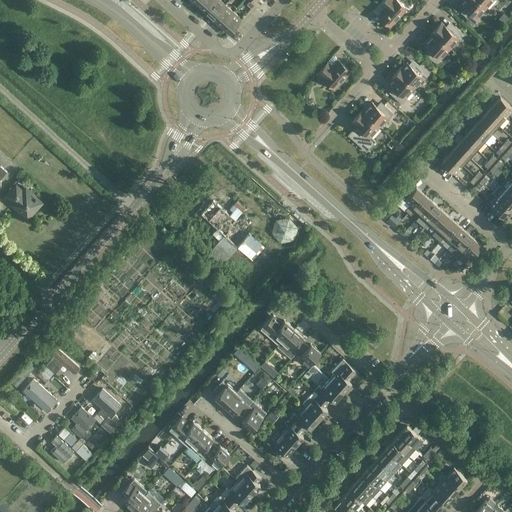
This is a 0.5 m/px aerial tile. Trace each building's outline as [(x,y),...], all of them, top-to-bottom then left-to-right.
[(199,0),(197,3),(205,10),(214,0),(199,0)] [(220,0),(214,0),(205,10),(213,18),(225,4),(220,0)] [(383,0),(380,4),(385,8),(378,15),(390,25),(406,8),(397,0),(383,0)] [(485,7),(477,0),(463,0),(461,3),(469,10),(464,15),(474,24),(478,19),(477,17),(485,7)] [(225,4),(213,18),(221,25),(233,11),(225,4)] [(233,11),(221,25),(229,32),(241,19),(233,11)] [(441,22),(432,32),(449,48),(458,38),(460,39),(464,34),(455,25),(450,30),(441,22)] [(449,48),(432,32),(433,34),(424,44),(432,51),(428,56),(437,64),(442,59),(440,57),(449,48)] [(327,63),(318,72),(323,77),(322,78),(334,88),(350,70),(338,60),(332,67),(327,63)] [(401,66),(396,72),(413,87),(422,77),(424,79),(429,73),(419,65),(415,70),(407,63),(402,68),(401,66)] [(413,87),(396,72),(392,77),(393,78),(389,83),(397,90),(392,95),(402,104),(406,99),(405,97),(413,87)] [(511,107),(500,97),(493,105),(506,117),(511,110),(511,107)] [(380,109),(372,102),(363,112),(361,111),(378,126),(387,116),(389,118),(394,113),(384,104),(380,109)] [(506,117),(493,105),(485,113),(499,125),(506,117)] [(378,126),(361,111),(352,121),(360,128),(351,138),(366,151),(375,141),(370,136),(378,126)] [(499,125),(485,113),(478,121),(491,133),(499,125)] [(491,133),(478,121),(471,130),(484,142),(491,133)] [(484,142),(471,130),(464,138),(477,150),(484,142)] [(477,150),(464,138),(456,146),(470,158),(477,150)] [(470,158),(456,146),(449,154),(463,166),(470,158)] [(463,166),(449,154),(442,162),(455,174),(463,166)] [(222,161),(218,166),(227,174),(231,169),(222,161)] [(27,220),(44,202),(25,185),(19,192),(12,186),(3,196),(10,202),(8,204),(27,220)] [(405,210),(408,212),(424,194),(416,186),(404,200),(409,205),(405,210)] [(511,195),(504,188),(496,196),(510,208),(511,205),(511,195)] [(424,194),(408,212),(411,215),(415,210),(420,214),(432,201),(424,194)] [(502,216),(510,208),(496,196),(489,204),(502,216)] [(225,260),(237,246),(252,259),(264,246),(249,233),(242,226),(252,216),(245,210),(248,206),(239,198),(229,209),(233,211),(230,215),(213,200),(201,214),(225,235),(210,251),(215,256),(218,253),(225,260)] [(432,201),(420,214),(425,219),(421,224),(424,227),(440,208),(432,201)] [(273,216),(278,210),(270,202),(264,209),(273,216)] [(440,208),(424,227),(427,229),(431,224),(436,229),(448,215),(440,208)] [(186,223),(188,216),(180,214),(178,221),(186,223)] [(448,215),(436,229),(442,233),(437,238),(440,241),(457,223),(448,215)] [(294,240),(295,235),(297,227),(288,217),(275,219),(271,232),(280,242),(294,240)] [(457,223),(440,241),(443,244),(447,239),(453,243),(465,230),(457,223)] [(465,230),(453,243),(458,248),(453,253),(456,256),(473,237),(465,230)] [(473,237),(456,256),(459,258),(463,253),(469,258),(481,245),(473,237)] [(280,341),(281,342),(293,328),(284,319),(281,322),(277,318),(264,332),(277,344),(280,341)] [(295,352),(304,342),(300,339),(303,336),(293,328),(281,342),(277,346),(290,358),(295,352)] [(51,342),(29,367),(46,381),(62,363),(73,373),(80,366),(51,342)] [(308,346),(304,342),(295,352),(300,356),(298,357),(308,366),(321,352),(311,343),(308,346)] [(334,373),(329,379),(343,392),(351,382),(348,380),(352,376),(338,363),(331,370),(334,373)] [(26,366),(13,380),(17,384),(30,370),(26,366)] [(265,373),(259,368),(255,372),(261,377),(265,373)] [(33,377),(23,389),(46,410),(57,399),(33,377)] [(329,379),(321,388),(318,386),(314,390),(318,394),(328,403),(332,399),(334,401),(343,392),(329,379)] [(214,397),(224,405),(236,391),(227,383),(226,384),(222,380),(213,390),(217,394),(214,397)] [(129,411),(103,388),(93,399),(101,407),(92,417),(110,433),(129,411)] [(240,414),(252,400),(239,388),(236,391),(224,405),(233,414),(236,411),(240,414)] [(306,405),(305,406),(319,418),(327,409),(324,407),(328,403),(318,394),(315,398),(313,397),(312,398),(309,395),(303,402),(306,405)] [(251,429),(266,412),(252,400),(240,414),(244,418),(241,421),(251,429)] [(294,412),(290,417),(304,429),(307,425),(310,428),(319,418),(305,406),(297,415),(294,412)] [(110,433),(81,407),(72,417),(76,421),(70,427),(95,450),(110,433)] [(274,423),(278,419),(276,417),(272,413),(268,418),(272,422),(272,421),(274,423)] [(304,429),(290,417),(286,421),(289,424),(281,433),(295,445),(303,436),(300,433),(304,429)] [(187,446),(202,429),(193,420),(190,423),(186,420),(174,433),(187,446)] [(71,443),(78,436),(64,425),(58,433),(71,443)] [(406,425),(399,433),(412,445),(419,436),(406,425)] [(201,458),(213,444),(209,440),(212,437),(202,429),(187,446),(201,458)] [(270,448),(271,448),(280,456),(283,452),(286,455),(295,445),(281,433),(272,442),(274,443),(270,448)] [(412,445),(399,433),(392,441),(408,456),(416,448),(412,445)] [(57,435),(51,441),(55,445),(53,447),(55,448),(52,452),(63,462),(68,456),(69,457),(74,451),(57,435)] [(408,456),(392,441),(385,449),(401,464),(408,456)] [(82,443),(77,449),(86,457),(92,451),(82,443)] [(217,447),(213,444),(201,458),(213,469),(216,466),(217,467),(229,453),(220,444),(217,447)] [(401,464),(385,449),(377,457),(394,472),(401,464)] [(151,468),(159,459),(154,454),(146,464),(151,468)] [(394,472),(377,457),(370,465),(387,480),(394,472)] [(253,459),(249,464),(254,469),(259,464),(253,459)] [(238,480),(237,481),(251,494),(260,484),(257,482),(261,477),(247,465),(235,477),(238,480)] [(387,480),(370,465),(363,473),(380,488),(387,480)] [(454,467),(446,475),(459,487),(467,478),(454,467)] [(171,477),(175,472),(170,468),(165,472),(171,477)] [(380,488),(363,473),(356,481),(372,496),(380,488)] [(459,487),(446,475),(439,483),(452,495),(459,487)] [(133,479),(130,483),(121,493),(125,496),(122,499),(132,508),(144,494),(144,493),(146,490),(138,483),(133,479)] [(243,503),(251,494),(237,481),(229,491),(227,488),(223,492),(237,504),(240,500),(243,503)] [(372,496),(356,481),(349,489),(361,501),(362,500),(365,504),(372,496)] [(439,483),(432,491),(445,503),(452,495),(439,483)] [(511,496),(511,494),(511,491),(505,485),(502,488),(511,496)] [(361,501),(349,489),(341,497),(354,509),(361,501)] [(445,503),(432,491),(425,499),(438,511),(445,503)] [(145,495),(144,494),(132,508),(136,511),(152,511),(160,503),(148,492),(145,495)] [(183,511),(189,511),(194,507),(197,510),(206,500),(197,492),(181,510),(183,511)] [(233,508),(237,504),(223,492),(220,496),(222,498),(213,508),(218,511),(234,511),(236,511),(233,508)] [(436,511),(438,511),(425,499),(421,496),(414,504),(422,511),(436,511)] [(351,511),(354,509),(341,497),(334,505),(340,511),(339,511),(351,511)] [(473,511),(488,511),(494,507),(492,506),(495,503),(489,497),(487,500),(485,499),(473,511)] [(178,509),(183,503),(179,499),(174,506),(178,509)] [(161,503),(160,503),(152,511),(164,511),(162,509),(161,511),(157,507),(161,503)]
